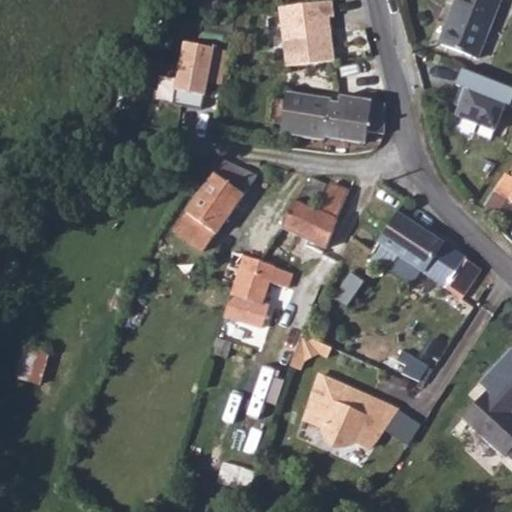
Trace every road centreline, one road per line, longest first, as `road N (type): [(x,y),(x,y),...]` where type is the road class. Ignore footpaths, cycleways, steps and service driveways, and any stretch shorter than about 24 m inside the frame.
road 1 (unclassified): [(375,0),(414,166),(439,203),(511,268)]
road 2 (track): [(170,148),(6,219),(0,250)]
